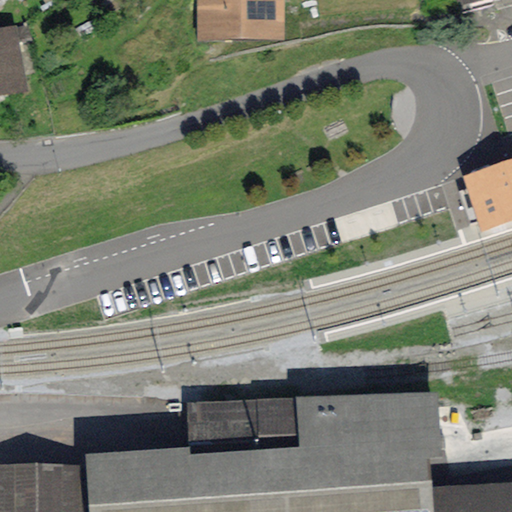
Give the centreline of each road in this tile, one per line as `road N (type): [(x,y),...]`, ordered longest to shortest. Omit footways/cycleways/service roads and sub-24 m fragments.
road 1 (residential): [(0,296),(213,242),(404,172),(433,149),(440,129),(443,109),(431,79)]
road 2 (residential): [(431,79),(412,64),(351,68),(125,139),(0,156)]
